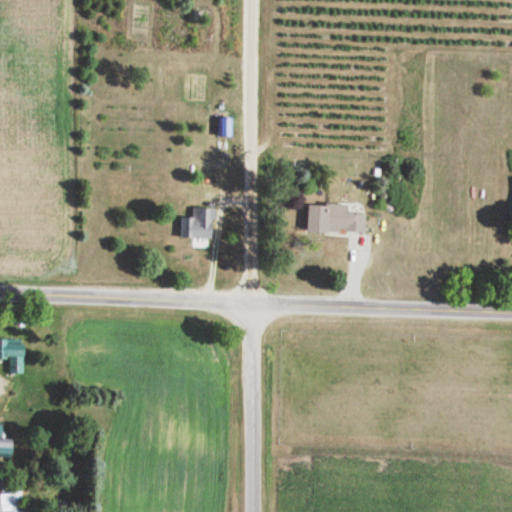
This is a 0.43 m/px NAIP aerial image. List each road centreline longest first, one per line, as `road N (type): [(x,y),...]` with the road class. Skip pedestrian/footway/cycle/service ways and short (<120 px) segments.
road 1 (residential): [(511,305),(0,294)]
road 2 (residential): [(249,305),(249,0)]
road 3 (residential): [(250,511),(249,305)]
